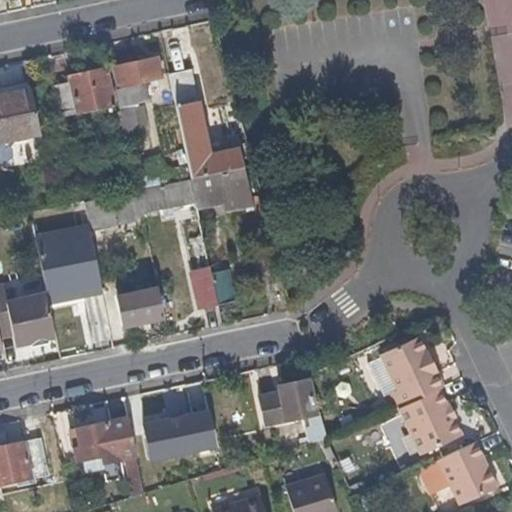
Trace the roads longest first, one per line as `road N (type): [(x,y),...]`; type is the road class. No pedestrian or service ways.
road 1 (residential): [(0,398),(304,332),(395,262)]
road 2 (residential): [(0,41),(184,0)]
road 3 (residential): [(511,413),(446,275)]
road 4 (residential): [(460,203),(434,191),(406,197),(385,234),(395,262)]
